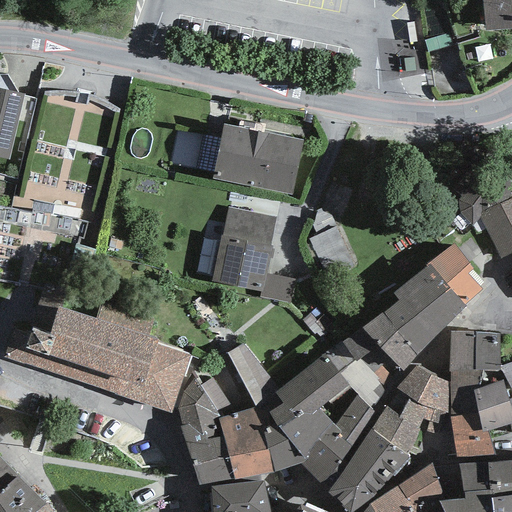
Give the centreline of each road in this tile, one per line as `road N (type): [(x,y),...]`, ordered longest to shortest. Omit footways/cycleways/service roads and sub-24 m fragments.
road 1 (tertiary): [(0,38),(412,114),(460,115),(511,99)]
road 2 (residential): [(469,312),(392,387),(318,495),(286,511)]
